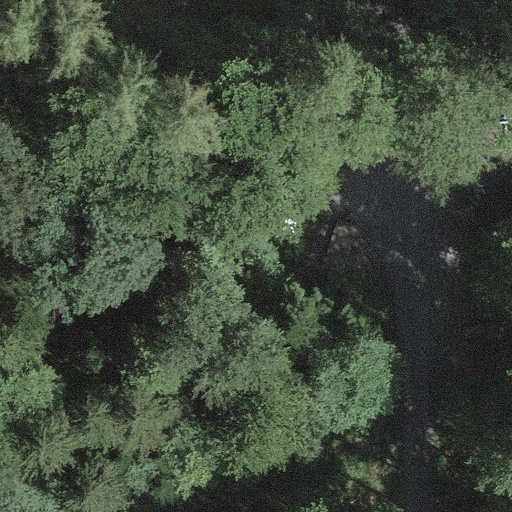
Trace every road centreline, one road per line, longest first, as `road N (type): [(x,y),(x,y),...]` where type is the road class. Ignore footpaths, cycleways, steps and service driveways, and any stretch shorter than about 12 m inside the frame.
road 1 (track): [(391,0),(423,511)]
road 2 (track): [(137,511),(319,460),(417,404)]
